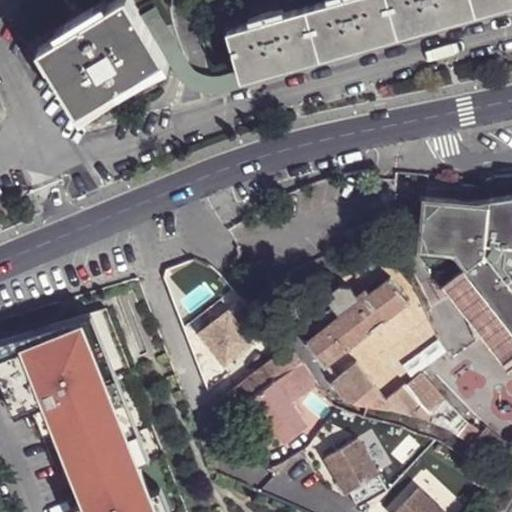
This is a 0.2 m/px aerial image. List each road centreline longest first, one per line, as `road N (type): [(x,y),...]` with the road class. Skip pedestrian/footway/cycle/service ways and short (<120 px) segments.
road 1 (residential): [(505,470),(440,432),(334,396),(272,309),(197,244),(182,186)]
road 2 (residential): [(511,100),(319,140),(182,186)]
road 3 (residential): [(182,186),(0,260)]
